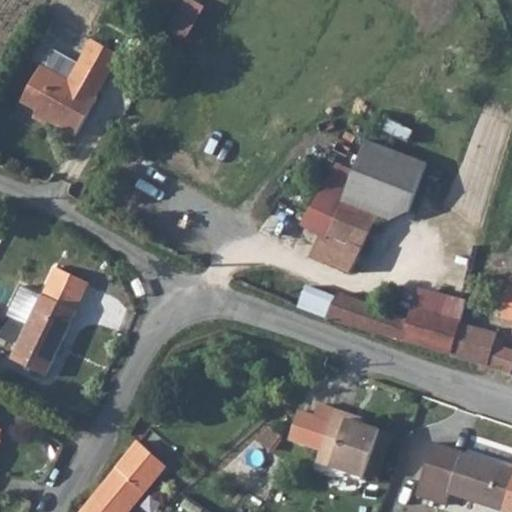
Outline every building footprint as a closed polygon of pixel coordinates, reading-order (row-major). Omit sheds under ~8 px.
[(188,0),(171,29),(190,40),(209,8),(196,0),(188,0)] [(90,41),(78,64),(104,78),(115,55),(90,41)] [(41,67),(22,103),(37,112),(35,116),(77,137),(97,97),(95,96),(104,78),(78,64),(68,82),(41,67)] [(354,173),(350,183),(327,237),(336,242),(328,260),(351,271),(379,213),(390,219),(409,212),(428,164),(368,140),(354,173)] [(335,165),(332,175),(350,183),(354,173),(335,165)] [(327,237),(350,183),(330,175),(301,225),(320,235),(327,237)] [(320,235),(311,254),(327,262),(328,260),(336,242),(327,237),(320,235)] [(44,296),(43,296),(14,360),(48,376),(78,312),(90,284),(57,269),(44,296)] [(310,282),(300,308),(329,318),(338,293),(310,282)] [(503,317),(511,318),(511,285),(507,285),(503,317)] [(338,293),(329,318),(403,341),(412,315),(339,292),(338,293)] [(412,315),(403,341),(450,355),(463,318),(463,314),(417,299),(412,315)] [(463,318),(450,355),(484,364),(510,374),(511,369),(511,348),(503,345),(503,339),(498,336),(498,332),(463,318)] [(305,411),(295,440),(326,450),(322,462),(369,478),(371,473),(385,430),(352,419),(354,415),(324,404),(320,416),(305,411)] [(385,430),(371,473),(381,476),(394,433),(385,430)] [(140,442),(82,511),(129,511),(168,465),(140,442)] [(509,511),(511,501),(511,467),(441,443),(424,493),(451,502),(454,492),(509,511)]
